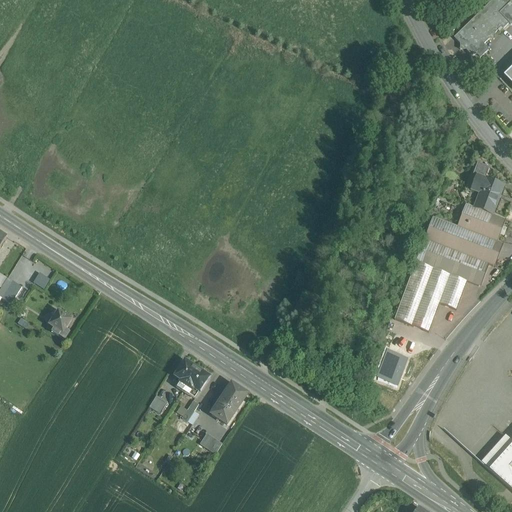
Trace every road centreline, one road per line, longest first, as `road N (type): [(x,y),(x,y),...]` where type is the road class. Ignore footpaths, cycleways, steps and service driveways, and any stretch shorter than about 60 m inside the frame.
road 1 (secondary): [(384,466),(0,215)]
road 2 (residential): [(404,0),(448,85),(511,160)]
road 3 (residential): [(511,286),(452,353),(420,404)]
